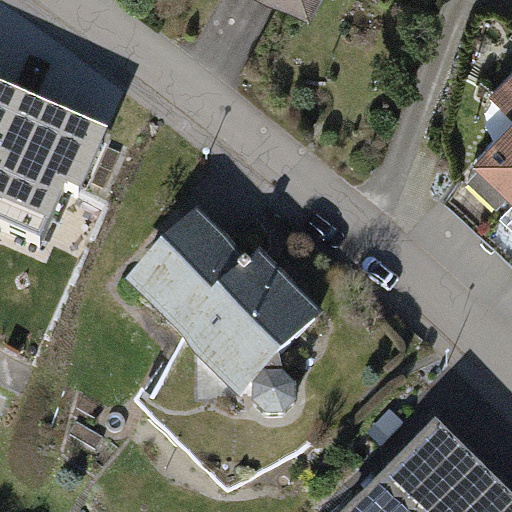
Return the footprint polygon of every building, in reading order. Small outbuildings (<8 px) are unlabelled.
[(385,0),(265,0),(317,24),(328,0),(359,0),(381,10),(385,0)] [(511,83),(501,96),(511,106),(511,139),(487,167),(511,190),(511,83)] [(0,228),(42,247),(67,190),(82,196),(110,134),(0,85),(0,228)] [(257,275),(209,227),(139,297),(185,344),(251,409),(337,324),(272,260),(257,275)] [(479,511),(506,484),(441,424),(356,511),(479,511)] [(511,511),(511,490),(506,484),(479,511),(511,511)]
